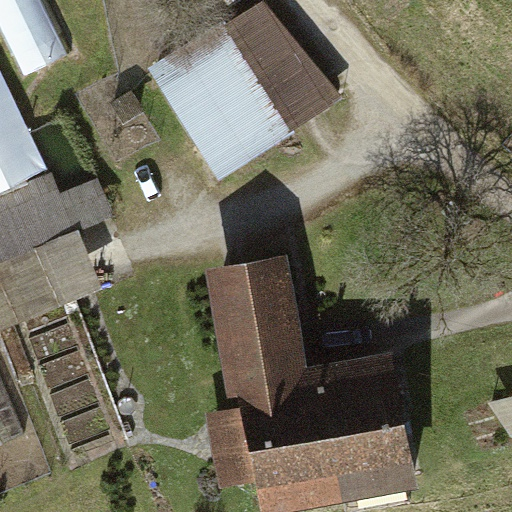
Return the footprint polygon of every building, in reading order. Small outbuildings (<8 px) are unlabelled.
[(0,0),(0,34),(25,88),(72,65),(41,0),(0,0)] [(332,103),(269,2),(161,70),(224,171),(332,103)] [(0,194),(49,173),(0,72),(0,194)] [(138,100),(113,112),(124,135),(149,123),(138,100)] [(0,319),(96,278),(75,224),(111,211),(99,179),(59,194),(49,173),(0,194),(0,319)] [(279,272),(220,280),(240,390),(264,504),(415,475),(393,364),(299,379),(279,272)] [(0,382),(0,440),(21,433),(0,382)]
